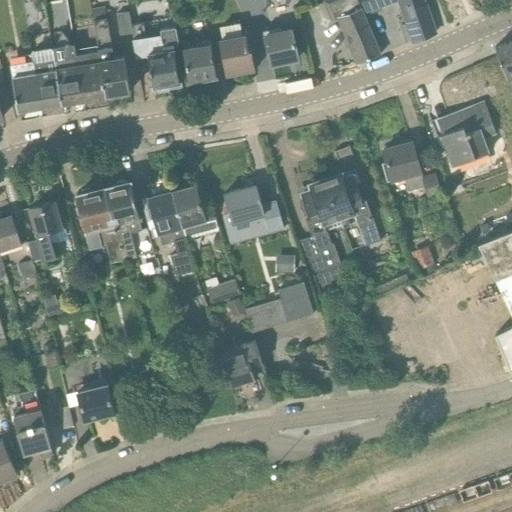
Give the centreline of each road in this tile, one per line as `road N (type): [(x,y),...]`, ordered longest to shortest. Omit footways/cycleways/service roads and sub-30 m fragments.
road 1 (tertiary): [(0,160),(359,83),(511,18)]
road 2 (residential): [(235,431),(283,449),(322,444),(458,400)]
road 3 (residential): [(458,400),(235,431)]
road 4 (residential): [(37,511),(107,468),(235,431)]
